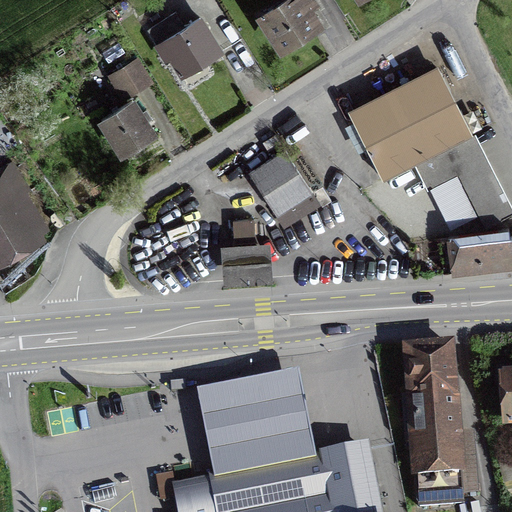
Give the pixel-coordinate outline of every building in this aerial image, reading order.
[(282,47),(319,24),(309,8),(316,4),(313,0),(285,0),(262,15),(282,47)] [(185,27),(176,12),(149,29),(158,45),(164,41),(184,73),(220,51),(200,18),(185,27)] [(125,97),(151,80),(138,58),(111,74),(125,97)] [(383,177),(473,132),(444,75),(355,121),(383,177)] [(124,153),(154,134),(132,99),(101,119),(124,153)] [(511,213),(472,135),(445,148),(458,174),(486,228),(511,214),(511,213)] [(278,213),(313,190),(286,148),(251,171),(278,213)] [(457,175),(458,174),(445,148),(418,161),(451,227),(477,215),(457,175)] [(0,252),(1,255),(46,229),(25,192),(30,189),(14,160),(0,168),(0,176),(2,179),(0,179),(0,252)] [(234,235),(255,234),(254,218),(233,220),(234,235)] [(511,235),(511,236),(511,230),(440,238),(443,259),(452,258),(452,255),(457,255),(459,269),(511,263),(511,235)] [(411,396),(455,392),(451,346),(407,349),(411,395),(411,396)] [(196,393),(211,478),(315,459),(300,374),(196,393)] [(458,437),(455,392),(411,396),(411,395),(403,396),(407,441),(415,441),(420,506),(464,503),(464,492),(478,491),(473,436),(458,437)] [(377,511),(366,449),(176,486),(181,511),(377,511)]
